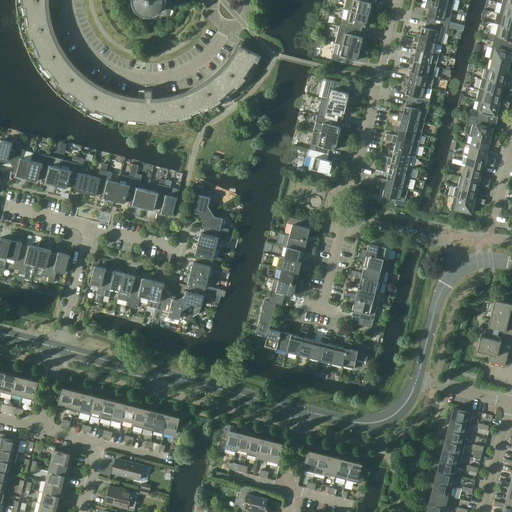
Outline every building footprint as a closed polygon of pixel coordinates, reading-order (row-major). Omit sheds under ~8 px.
[(93,84),(88,81),(84,78),(80,75),(77,71),(74,68),(70,64),(66,59),(63,54),(59,48),(56,43),(54,37),(51,31),(49,24),(48,18),(47,12),(46,5),(46,0),(24,0),(24,1),(24,4),(25,6),(27,6),(28,10),(28,14),(29,18),(30,21),(30,25),(27,26),(28,28),(29,33),(31,38),(34,37),(42,55),(39,57),(43,64),(46,68),(48,66),(50,69),(53,72),(55,75),(58,78),(60,81),(58,83),(62,87),(66,91),(68,92),(70,90),(72,93),(76,95),(79,97),(82,99),(85,102),(84,104),(88,106),(95,110),(96,108),(100,109),(103,111),(107,112),(111,113),(115,115),(113,119),(126,122),(146,124),(162,124),(179,121),(193,117),(192,113),(208,106),(210,109),(222,101),(220,98),(234,87),(237,89),(247,79),(244,76),(255,62),(257,63),(261,56),(240,46),(237,52),(233,58),(228,64),(223,70),(218,75),(213,79),(207,83),(201,87),(195,90),(189,93),(182,96),(175,98),(172,98),(168,99),(164,100),(160,100),(157,101),(153,101),(152,90),(139,90),(139,100),(135,100),(129,99),(123,97),(116,96),(110,93),(104,91),(99,88),(93,84)] [(133,0),(134,1),(135,4),(135,6),(137,9),(155,14),(158,13),(160,11),(162,10),(163,8),(165,6),(166,3),(166,1),(166,0),(133,0)] [(367,2),(367,0),(345,0),(344,8),(348,9),(371,15),(372,8),(370,8),(372,3),(367,2)] [(454,0),(431,0),(432,1),(428,0),(426,0),(426,3),(452,10),(454,0)] [(448,27),(452,10),(426,3),(425,7),(430,9),(426,22),(448,27)] [(511,16),(511,5),(502,3),(499,14),(511,16)] [(369,22),(371,15),(348,9),(346,20),(341,19),(340,25),(359,30),(361,25),(366,26),(367,21),(369,22)] [(511,16),(499,14),(498,13),(495,23),(498,24),(499,24),(499,25),(511,27),(511,16)] [(446,33),(448,27),(426,22),(425,27),(423,27),(421,34),(416,33),(415,37),(437,42),(439,31),(446,33)] [(511,39),(511,27),(499,25),(499,24),(498,24),(495,35),(489,34),(488,40),(493,41),(507,45),(508,39),(511,39)] [(363,37),(358,36),(359,30),(340,25),(335,42),(340,43),(362,49),(364,42),(362,42),(363,37)] [(434,53),(437,42),(415,37),(414,41),(419,42),(417,49),(434,53)] [(505,51),(507,45),(493,41),(489,59),(492,60),(493,59),(509,63),(511,52),(505,51)] [(360,56),(362,49),(340,43),(337,54),(333,53),(331,59),(346,63),(347,57),(358,60),(359,55),(360,56)] [(476,43),(474,54),(479,55),(482,45),(476,43)] [(439,55),(434,53),(417,49),(415,57),(411,55),(410,59),(431,64),(436,66),(439,55)] [(428,76),(431,64),(410,59),(409,63),(413,64),(412,71),(428,76)] [(506,74),(509,63),(493,59),(492,60),(490,70),(506,74)] [(506,74),(490,70),(484,68),(482,79),(504,84),(506,74)] [(428,76),(412,71),(410,79),(405,77),(404,81),(426,87),(428,76)] [(349,93),(344,91),(346,83),(326,78),(322,98),(326,99),(348,104),(350,98),(348,97),(349,93)] [(501,95),(504,84),(482,79),(479,89),(501,95)] [(423,98),(426,87),(404,81),(403,85),(408,86),(406,94),(408,95),(407,100),(428,106),(430,99),(423,98)] [(498,105),(501,95),(479,89),(476,99),(479,100),(482,101),(498,105)] [(347,111),(348,104),(326,99),(323,110),(319,109),(317,115),(337,120),(338,114),(344,115),(345,111),(347,111)] [(428,106),(407,100),(404,113),(399,112),(398,116),(424,123),(428,106)] [(496,116),(498,105),(482,101),(479,100),(476,111),(470,109),(468,116),(488,120),(489,114),(496,116)] [(340,131),(341,127),(336,125),(337,120),(317,115),(313,132),(340,139),(342,132),(340,131)] [(424,123),(398,116),(397,120),(402,121),(400,128),(421,134),(424,123)] [(486,126),(488,120),(468,116),(467,122),(473,124),(470,135),(473,136),(473,135),(490,139),(493,128),(486,126)] [(421,134),(400,128),(398,135),(393,134),(392,138),(419,145),(421,134)] [(338,145),(340,139),(313,132),(309,149),(329,154),(330,148),(335,150),(336,145),(338,145)] [(487,149),(490,139),(473,135),(473,136),(471,145),(487,149)] [(419,145),(392,138),(391,142),(396,143),(394,150),(411,155),(416,156),(419,145)] [(15,164),(19,148),(20,143),(12,141),(12,142),(1,140),(0,143),(0,160),(2,159),(5,159),(4,162),(11,163),(12,166),(15,164)] [(485,160),(487,149),(471,145),(468,156),(485,160)] [(26,178),(33,152),(19,148),(15,164),(12,166),(13,168),(12,172),(16,173),(15,175),(26,178)] [(327,160),(329,154),(309,149),(307,155),(312,156),(309,168),(309,169),(316,171),(316,169),(324,171),(324,173),(331,175),(333,166),(331,165),(332,161),(327,160)] [(409,166),(411,155),(394,150),(393,158),(388,156),(387,160),(409,166)] [(42,179),(48,156),(33,152),(26,178),(37,181),(38,178),(42,179)] [(56,185),(60,168),(52,166),(54,157),(48,156),(42,179),(45,180),(45,183),(56,185)] [(482,170),(485,160),(468,156),(465,166),(482,170)] [(71,187),(77,163),(72,162),(63,160),(60,168),(56,185),(67,188),(67,186),(71,187)] [(413,167),(409,166),(387,160),(386,164),(391,165),(389,172),(410,178),(413,167)] [(85,193),(90,175),(81,173),(83,165),(77,163),(71,187),(75,188),(74,190),(85,193)] [(479,181),(482,170),(465,166),(463,177),(479,181)] [(100,194),(106,171),(100,169),(98,177),(90,175),(85,193),(96,196),(96,193),(100,194)] [(114,200),(119,182),(110,180),(112,172),(106,171),(100,194),(104,195),(103,197),(114,200)] [(410,178),(389,172),(387,180),(382,179),(381,182),(408,189),(410,178)] [(129,202),(135,178),(121,174),(119,182),(114,200),(125,203),(126,201),(129,202)] [(477,191),(479,181),(463,177),(460,176),(458,187),(460,187),(477,191)] [(143,208),(148,190),(139,188),(141,180),(141,179),(135,178),(129,202),(133,202),(132,205),(143,208)] [(408,189),(381,182),(380,186),(385,187),(383,195),(382,201),(403,206),(408,189)] [(158,209),(164,185),(158,184),(156,192),(148,190),(143,208),(154,210),(155,208),(158,209)] [(170,187),(164,185),(158,209),(162,210),(161,212),(173,215),(177,197),(168,195),(171,187),(170,187)] [(199,213),(201,217),(211,211),(208,206),(210,197),(202,195),(204,187),(197,185),(190,213),(196,215),(197,213),(199,213)] [(474,202),(477,191),(460,187),(458,197),(458,198),(474,202)] [(471,213),(474,202),(458,198),(458,197),(454,196),(450,214),(463,218),(464,211),(471,213)] [(214,216),(211,211),(201,217),(203,220),(202,225),(204,226),(203,229),(227,235),(228,231),(229,229),(221,227),(223,218),(214,216)] [(292,224),(290,235),(312,241),(313,237),(307,236),(309,228),(301,226),(303,220),(289,217),(288,223),(292,224)] [(226,242),(227,235),(203,229),(202,233),(200,232),(197,243),(215,248),(217,239),(226,242)] [(311,245),(312,241),(290,235),(285,234),(282,245),(287,246),(304,250),(306,243),(311,245)] [(6,257),(11,240),(0,237),(0,264),(4,266),(6,257)] [(362,249),(361,253),(388,260),(393,242),(372,237),(370,243),(368,250),(362,249)] [(22,243),(11,240),(6,257),(15,260),(12,268),(19,269),(25,246),(21,245),(22,243)] [(213,256),(215,248),(197,243),(195,254),(197,255),(196,258),(220,264),(221,259),(221,258),(213,256)] [(35,265),(40,247),(29,245),(28,247),(25,246),(19,269),(25,271),(27,263),(35,265)] [(302,258),(304,250),(287,246),(284,257),(307,263),(308,259),(302,258)] [(51,250),(40,247),(35,265),(44,267),(42,275),(44,276),(48,277),(54,253),(50,252),(51,250)] [(57,254),(54,253),(48,277),(54,278),(56,270),(65,272),(69,255),(58,252),(57,254)] [(386,271),(388,260),(361,253),(360,257),(366,258),(364,265),(386,271)] [(307,263),(284,257),(280,256),(277,267),(281,268),(298,273),(300,265),(306,267),(307,263)] [(220,264),(196,258),(195,262),(193,261),(190,272),(208,277),(210,269),(218,271),(220,264)] [(220,264),(218,271),(228,273),(229,267),(224,265),(220,264)] [(383,282),(386,271),(364,265),(362,273),(356,271),(355,275),(378,281),(383,282)] [(97,294),(103,295),(109,272),(105,271),(106,268),(94,266),(90,283),(99,285),(97,294)] [(296,280),(298,273),(281,268),(279,280),(301,285),(302,281),(296,280)] [(119,291),(124,273),(113,270),(112,273),(109,272),(103,295),(109,297),(111,289),(119,291)] [(206,285),(208,277),(190,272),(187,283),(190,284),(189,287),(212,293),(213,290),(214,287),(206,285)] [(124,273),(119,291),(117,299),(128,301),(132,302),(138,279),(134,278),(135,276),(124,273)] [(375,292),(378,281),(355,275),(354,279),(360,280),(359,287),(375,292)] [(148,298),(153,280),(142,278),(142,280),(138,279),(132,302),(137,304),(138,304),(140,296),(148,298)] [(301,285),(279,280),(274,278),(270,296),(283,299),(285,293),(293,295),(295,287),(300,289),(301,285)] [(153,280),(148,298),(146,306),(161,310),(165,294),(168,293),(166,290),(167,286),(163,285),(164,283),(153,280)] [(212,293),(189,287),(188,291),(185,291),(184,296),(181,298),(187,307),(192,316),(199,312),(203,298),(211,300),(212,293)] [(213,290),(212,293),(218,295),(221,296),(224,296),(226,290),(214,287),(213,290)] [(375,292),(359,287),(357,295),(351,293),(350,297),(377,304),(380,293),(375,292)] [(169,295),(168,293),(165,294),(161,310),(158,320),(178,325),(181,310),(187,307),(181,298),(177,299),(175,299),(175,296),(169,295)] [(211,300),(210,301),(219,303),(221,296),(218,295),(212,293),(211,300)] [(97,294),(94,302),(101,304),(102,301),(103,295),(97,294)] [(493,295),(476,362),(511,371),(511,300),(506,299),(493,295)] [(282,305),(283,299),(270,296),(268,301),(264,300),(260,318),(271,321),(276,303),(282,305)] [(377,304),(350,297),(349,301),(355,302),(353,310),(361,312),(359,318),(373,321),(377,304)] [(276,348),(282,325),(278,325),(277,330),(269,329),(271,321),(260,318),(256,334),(267,337),(265,345),(276,348)] [(372,327),(373,321),(359,318),(358,324),(372,327)] [(287,351),(291,334),(284,332),(286,326),(282,325),(276,348),(287,351)] [(298,354),(304,331),(300,330),(299,336),(291,334),(287,351),(298,354)] [(309,357),(314,340),(306,338),(308,332),(304,331),(298,354),(309,357)] [(320,359),(326,337),(322,336),(321,341),(314,340),(309,357),(320,359)] [(332,362),(336,345),(329,343),(330,337),(326,337),(320,359),(332,362)] [(343,365),(348,342),(344,341),(343,347),(336,345),(332,362),(343,365)] [(352,343),(348,342),(343,365),(354,368),(356,359),(366,361),(370,348),(359,345),(358,351),(351,349),(352,343)] [(469,379),(470,379),(475,381),(477,373),(471,372),(469,379)] [(12,395),(17,376),(6,373),(1,392),(12,395)] [(22,397),(27,378),(17,376),(12,395),(22,397)] [(38,381),(27,378),(22,397),(33,400),(38,381)] [(69,409),(74,390),(63,387),(58,407),(69,409)] [(80,412),(85,393),(74,390),(69,409),(80,412)] [(90,415),(95,396),(85,393),(80,412),(90,415)] [(100,418),(102,414),(106,398),(95,396),(90,415),(90,416),(100,418)] [(112,417),(116,401),(106,398),(102,414),(112,417)] [(123,419),(127,404),(116,401),(112,417),(111,420),(122,423),(123,419)] [(133,422),(137,406),(127,404),(123,419),(133,422)] [(143,428),(148,409),(137,406),(133,422),(132,425),(143,428)] [(473,412),(472,412),(453,407),(451,419),(470,424),(473,412)] [(153,431),(158,412),(148,409),(143,428),(153,431)] [(164,430),(168,414),(158,412),(153,431),(163,433),(164,430)] [(179,417),(168,414),(164,430),(163,433),(175,436),(178,437),(179,436),(180,436),(180,435),(181,435),(181,434),(181,433),(181,432),(180,431),(180,430),(177,428),(179,417)] [(467,434),(470,424),(451,419),(448,429),(467,434)] [(465,444),(467,434),(448,429),(445,439),(465,444)] [(237,448),(241,433),(230,430),(227,441),(223,441),(222,442),(221,443),(221,444),(220,445),(220,446),(221,446),(221,447),(221,448),(225,449),(237,452),(238,448),(237,448)] [(0,433),(0,447),(18,452),(21,439),(16,437),(16,440),(4,437),(5,435),(0,433)] [(247,451),(251,435),(241,433),(237,448),(238,448),(247,451)] [(258,454),(262,438),(251,435),(247,451),(248,451),(247,454),(256,457),(257,453),(258,454)] [(267,460),(272,441),(262,438),(258,454),(257,453),(256,457),(267,460)] [(462,455),(465,444),(445,439),(443,450),(462,455)] [(283,443),(272,441),(267,460),(278,463),(283,443)] [(18,452),(0,447),(0,458),(11,461),(15,463),(18,452)] [(474,449),(472,457),(480,459),(482,451),(477,450),(474,449)] [(66,453),(55,450),(54,450),(51,461),(71,466),(74,452),(67,450),(66,453)] [(315,472),(319,453),(308,450),(304,469),(315,472)] [(459,465),(462,455),(443,450),(440,460),(456,464),(459,465)] [(325,474),(330,455),(319,453),(315,472),(325,474)] [(335,477),(340,458),(330,455),(325,474),(335,477)] [(11,461),(0,458),(0,469),(8,472),(11,461)] [(346,480),(351,461),(340,458),(335,477),(346,480)] [(143,465),(138,464),(117,459),(113,473),(140,479),(143,465)] [(453,475),(456,464),(440,460),(437,471),(453,475)] [(68,476),(71,466),(51,461),(49,471),(68,476)] [(362,463),(351,461),(346,480),(357,483),(361,483),(362,482),(363,482),(363,481),(363,480),(363,479),(363,478),(362,477),(359,474),(362,463)] [(8,472),(0,469),(0,480),(5,482),(8,472)] [(210,470),(209,475),(229,480),(230,474),(210,470)] [(65,486),(68,476),(49,471),(46,482),(65,486)] [(450,485),(453,475),(437,471),(435,481),(450,485)] [(454,486),(450,485),(435,481),(432,492),(448,496),(451,497),(454,486)] [(63,497),(65,486),(46,482),(44,492),(63,497)] [(138,493),(132,492),(125,490),(125,489),(124,489),(110,486),(106,502),(134,510),(138,493)] [(60,507),(63,497),(44,492),(41,502),(60,507)] [(445,506),(448,496),(432,492),(429,502),(445,506)] [(247,493),(246,495),(245,496),(244,499),(243,502),(243,505),(243,507),(242,509),(252,511),(266,511),(268,508),(266,508),(268,498),(260,496),(260,495),(259,494),(257,494),(256,494),(255,495),(247,493)] [(511,496),(507,495),(505,503),(500,502),(499,507),(504,508),(505,506),(511,507),(511,496)] [(58,511),(60,507),(41,502),(38,511),(58,511)] [(447,511),(449,507),(445,506),(429,502),(426,511),(447,511)]
